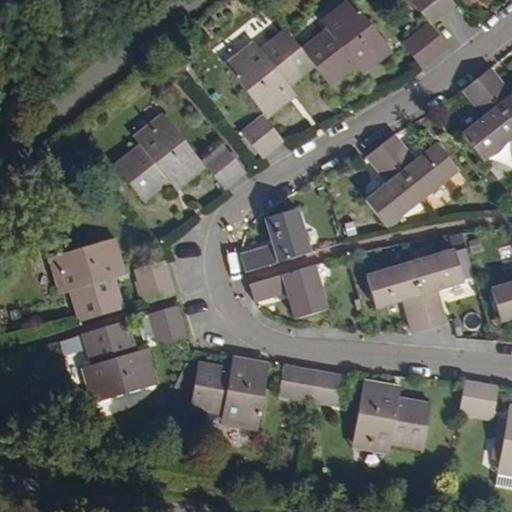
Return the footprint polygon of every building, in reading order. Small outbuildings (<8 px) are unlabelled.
[(323,26),(301,44),(310,56),(328,79),(351,60),(348,55),(356,50),(364,54),(382,36),(352,0),(350,0),(322,24),(323,26)] [(338,0),(319,16),(322,24),(350,0),(338,0)] [(413,0),(425,15),(443,0),(413,0)] [(420,57),(443,39),(425,15),(403,34),(420,57)] [(301,44),(283,21),(254,42),(252,40),(223,62),(254,101),(278,83),(275,77),(282,73),(283,76),(310,56),(301,44)] [(223,62),(252,40),(247,32),(219,56),(223,62)] [(348,55),(351,60),(358,67),(388,43),(382,36),(364,54),(356,50),(348,55)] [(472,71),(511,122),(511,85),(510,87),(488,59),(472,71)] [(481,153),(511,127),(511,122),(472,71),(460,81),(480,110),(460,126),(481,153)] [(254,101),(260,108),(289,86),(283,76),(282,73),(275,77),(278,83),(254,101)] [(127,130),(131,138),(160,114),(154,107),(127,130)] [(237,126),(257,148),(278,131),(260,108),(237,126)] [(135,195),(160,175),(157,169),(165,163),(167,165),(191,151),(160,114),(131,138),(132,140),(108,161),(135,195)] [(377,141),(418,193),(453,164),(434,140),(412,156),(390,128),(377,141)] [(217,182),(239,163),(219,141),(197,158),(217,182)] [(384,220),(418,193),(377,141),(363,152),(384,179),(364,197),(384,220)] [(167,183),(197,158),(191,151),(167,165),(165,163),(157,169),(160,175),(167,183)] [(242,264),(307,245),(295,203),(266,213),(271,237),(239,245),(242,264)] [(103,271),(106,269),(116,266),(106,230),(96,234),(104,260),(101,264),(103,271)] [(65,282),(75,313),(115,300),(106,269),(103,271),(101,264),(104,260),(96,234),(52,248),(61,283),(65,282)] [(53,285),(61,283),(52,248),(44,251),(53,285)] [(408,259),(424,323),(441,318),(433,286),(459,280),(452,248),(408,259)] [(166,285),(157,254),(132,266),(139,293),(166,285)] [(323,305),(310,258),(244,274),(251,294),(284,285),(291,311),(323,305)] [(406,328),(426,330),(424,323),(408,259),(365,270),(373,300),(398,293),(406,328)] [(511,272),(491,278),(498,310),(511,306),(511,272)] [(151,331),(178,322),(170,296),(143,305),(151,331)] [(119,312),(79,324),(88,355),(84,357),(94,393),(139,380),(131,351),(126,352),(124,344),(128,342),(119,312)] [(138,341),(128,342),(124,344),(126,352),(131,351),(139,380),(149,377),(138,341)] [(266,357),(230,350),(227,362),(226,368),(236,370),(237,363),(264,371),(266,357)] [(226,368),(227,362),(197,356),(189,398),(219,404),(218,416),(254,423),(264,371),(237,363),(236,370),(226,368)] [(94,393),(84,357),(76,359),(87,395),(94,393)] [(280,389),(306,394),(312,365),(284,360),(280,389)] [(306,394),(304,408),(326,412),(329,398),(335,399),(339,370),(312,365),(306,394)] [(339,370),(335,399),(343,400),(345,372),(339,370)] [(462,376),(456,406),(485,411),(490,381),(462,376)] [(360,377),(359,385),(374,387),(373,395),(398,399),(398,394),(399,384),(360,377)] [(359,385),(352,433),(389,442),(390,438),(419,443),(426,398),(398,394),(398,399),(373,395),(374,387),(359,385)] [(511,414),(506,414),(497,459),(511,462),(511,414)] [(389,442),(352,433),(351,441),(388,448),(389,442)] [(511,470),(511,462),(497,459),(495,469),(511,470)]
